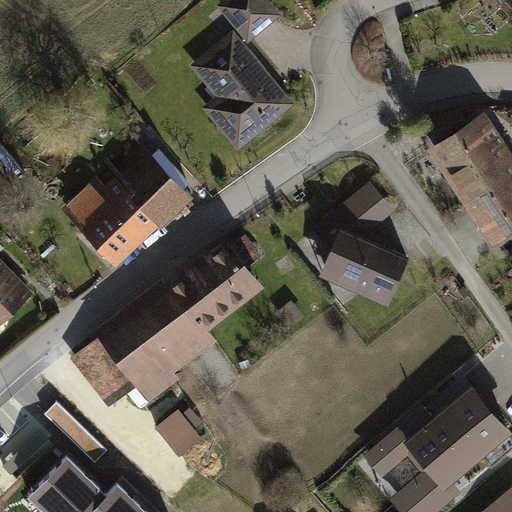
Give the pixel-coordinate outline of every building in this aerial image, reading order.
[(266,0),(215,0),(212,3),(243,41),(277,13),(266,0)] [(292,101),(230,25),(185,62),(212,95),(198,106),(233,149),(292,101)] [(423,144),(455,190),(510,153),(479,107),(423,144)] [(193,195),(141,137),(107,168),(112,174),(102,183),(94,174),(56,208),(113,261),(193,195)] [(511,228),(511,155),(510,153),(455,190),(490,243),(511,228)] [(317,272),(386,302),(409,250),(392,242),(393,239),(367,229),(392,208),(367,178),(312,226),(326,247),(317,272)] [(232,241),(226,233),(94,329),(147,402),(181,378),(172,367),(214,336),(206,325),(267,281),(248,256),(257,249),(245,231),(232,241)] [(0,322),(34,289),(0,255),(0,322)] [(450,476),(508,427),(467,378),(428,410),(398,435),(409,449),(423,465),(440,485),(450,476)] [(398,435),(428,410),(419,399),(358,449),(378,474),(409,449),(398,435)] [(46,413),(95,462),(107,450),(57,402),(46,413)] [(200,436),(177,405),(153,422),(176,453),(200,436)] [(69,456),(33,493),(53,511),(153,511),(120,480),(108,493),(69,456)] [(440,485),(423,465),(387,495),(400,511),(427,511),(458,487),(450,476),(440,485)] [(511,511),(511,479),(473,511),(511,511)]
